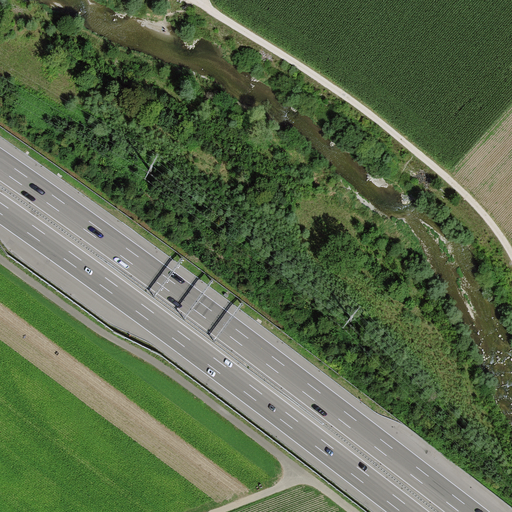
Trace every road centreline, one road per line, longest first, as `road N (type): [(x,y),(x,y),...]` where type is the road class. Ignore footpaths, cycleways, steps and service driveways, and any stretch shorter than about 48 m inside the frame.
road 1 (motorway): [(467,511),(0,164)]
road 2 (motorway): [(0,208),(407,511)]
road 3 (track): [(354,511),(170,372),(0,258)]
road 4 (track): [(511,254),(463,192),(388,128),(193,0)]
